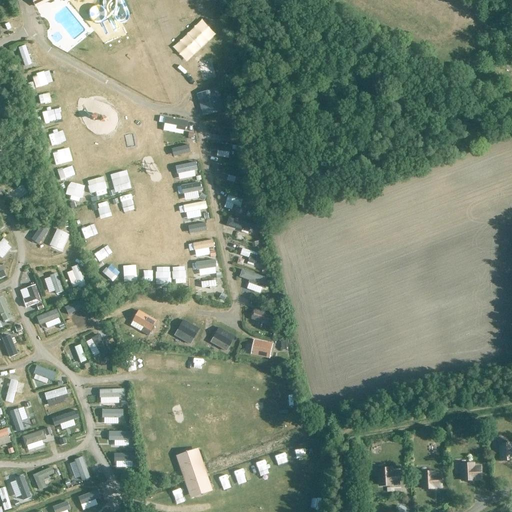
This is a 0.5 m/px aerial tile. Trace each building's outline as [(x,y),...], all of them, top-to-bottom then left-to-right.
[(133,23),(145,19),(141,4),(129,8),(133,23)] [(134,27),(140,40),(150,36),(145,22),(134,27)] [(57,33),(50,36),(53,43),(60,41),(57,33)] [(142,45),(147,56),(157,51),(152,40),(142,45)] [(16,46),(23,66),(30,64),(23,44),(16,46)] [(208,48),(211,61),(223,59),(221,46),(208,48)] [(147,58),(151,70),(164,67),(160,54),(147,58)] [(181,72),(176,73),(179,86),(196,81),(193,66),(181,69),(181,72)] [(34,87),(47,83),(43,71),(31,75),(34,87)] [(163,85),(169,83),(165,71),(160,73),(162,80),(161,80),(163,85)] [(164,89),(169,101),(178,98),(173,86),(164,89)] [(218,89),(195,94),(202,117),(224,110),(218,89)] [(36,92),(40,106),(45,104),(41,90),(36,92)] [(42,110),(45,122),(50,121),(47,108),(42,110)] [(183,133),(186,120),(163,116),(161,129),(183,133)] [(102,120),(96,120),(97,135),(112,134),(111,129),(103,129),(102,120)] [(227,135),(227,128),(210,126),(210,134),(227,135)] [(125,145),(133,145),(132,134),(124,135),(125,145)] [(172,153),(187,152),(186,142),(171,144),(172,153)] [(209,151),(215,152),(214,156),(228,157),(229,144),(211,142),(209,151)] [(59,171),(63,170),(64,174),(70,172),(66,157),(56,160),(59,171)] [(175,162),(175,173),(195,172),(195,161),(175,162)] [(65,177),(60,179),(64,188),(69,186),(65,177)] [(11,199),(26,191),(21,180),(5,189),(11,199)] [(181,193),(200,190),(198,180),(180,183),(181,193)] [(103,185),(93,187),(94,194),(104,192),(103,185)] [(223,201),(239,207),(242,198),(226,193),(223,201)] [(117,211),(128,207),(123,194),(112,198),(117,211)] [(105,199),(95,202),(98,215),(108,213),(105,199)] [(183,203),(184,211),(200,208),(199,200),(183,203)] [(205,232),(204,218),(189,219),(190,233),(205,232)] [(55,248),(63,230),(55,226),(46,245),(55,248)] [(24,236),(30,245),(45,236),(39,227),(24,236)] [(187,246),(211,245),(211,238),(187,239),(187,246)] [(102,246),(91,250),(95,263),(106,259),(102,246)] [(254,264),(253,247),(237,248),(237,258),(245,258),(245,264),(254,264)] [(196,273),(214,271),(213,259),(195,261),(196,273)] [(134,280),(134,263),(121,263),(122,280),(134,280)] [(64,268),(70,285),(82,281),(76,264),(64,268)] [(256,280),(258,272),(242,267),(240,276),(256,280)] [(170,269),(170,276),(184,275),(183,268),(170,269)] [(56,274),(44,275),(45,294),(57,293),(56,274)] [(199,286),(214,285),(213,277),(198,278),(199,286)] [(24,306),(39,301),(33,281),(18,286),(24,306)] [(80,296),(70,300),(78,319),(87,315),(80,296)] [(55,318),(57,323),(60,322),(54,307),(35,314),(39,324),(55,318)] [(275,316),(255,309),(253,318),(252,320),(271,326),(275,316)] [(132,322),(130,326),(141,332),(148,336),(151,332),(151,333),(157,322),(139,311),(132,322)] [(183,320),(174,336),(190,345),(199,329),(183,320)] [(213,339),(210,343),(226,352),(227,351),(235,337),(219,328),(213,339)] [(99,352),(101,356),(108,352),(98,332),(84,339),(92,355),(99,352)] [(7,357),(15,355),(12,343),(14,342),(12,333),(1,336),(7,357)] [(253,341),(250,355),(269,359),(272,345),(253,341)] [(79,343),(73,345),(78,361),(84,359),(79,343)] [(128,355),(127,366),(136,366),(137,355),(128,355)] [(30,378),(52,381),(54,368),(32,365),(30,378)] [(15,384),(0,388),(0,391),(2,397),(18,391),(15,384)] [(44,399),(65,393),(63,385),(42,391),(44,399)] [(99,391),(101,404),(96,405),(98,417),(109,415),(107,390),(99,391)] [(6,406),(14,429),(26,425),(19,402),(6,406)] [(76,412),(51,417),(53,425),(78,420),(76,412)] [(25,435),(27,445),(46,442),(44,432),(25,435)] [(511,444),(501,445),(501,461),(511,460),(511,448),(511,444)] [(190,452),(184,454),(177,460),(188,492),(197,492),(203,491),(210,484),(199,453),(190,452)] [(269,458),(271,465),(280,461),(277,454),(269,458)] [(75,477),(84,474),(78,459),(69,463),(75,477)] [(308,472),(318,472),(317,460),(307,461),(308,472)] [(42,478),(59,472),(55,462),(30,471),(37,490),(45,487),(43,482),(42,478)] [(263,464),(256,465),(257,472),(265,471),(263,464)] [(472,465),(462,465),(462,481),(473,480),(473,479),(481,479),(480,468),(473,468),(472,465)] [(390,469),(379,470),(380,486),(391,485),(391,484),(399,484),(398,473),(390,473),(390,469)] [(213,473),(217,483),(226,480),(222,470),(213,473)] [(433,473),(422,473),(423,489),(434,489),(434,488),(441,487),(440,476),(433,477),(433,473)] [(24,482),(20,483),(19,479),(13,481),(20,500),(30,496),(24,482)] [(2,486),(0,486),(0,500),(4,510),(10,507),(2,486)]
